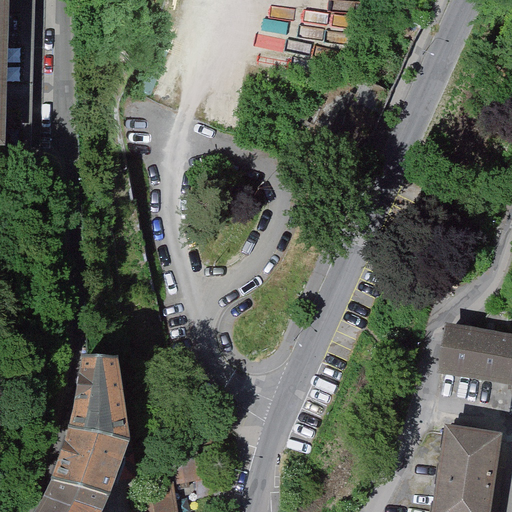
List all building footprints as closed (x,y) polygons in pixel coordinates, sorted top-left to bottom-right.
[(0,0),(0,46),(9,47),(9,0),(0,0)] [(9,0),(9,47),(7,148),(35,149),(37,0),(9,0)] [(9,47),(0,46),(0,148),(7,148),(9,47)] [(332,132),(363,147),(381,108),(350,94),(332,132)] [(511,339),(450,330),(443,374),(511,384),(511,339)] [(89,353),(76,427),(144,437),(130,350),(89,353)] [(116,502),(144,437),(76,427),(57,480),(116,502)] [(493,511),(504,438),(452,431),(440,511),(493,511)] [(203,449),(227,449),(227,434),(203,434),(203,449)] [(178,490),(202,484),(189,435),(166,441),(178,490)] [(116,502),(57,480),(41,511),(111,511),(112,511),(116,502)] [(179,511),(175,484),(156,487),(134,490),(137,511),(179,511)] [(199,487),(199,502),(211,502),(211,487),(199,487)]
